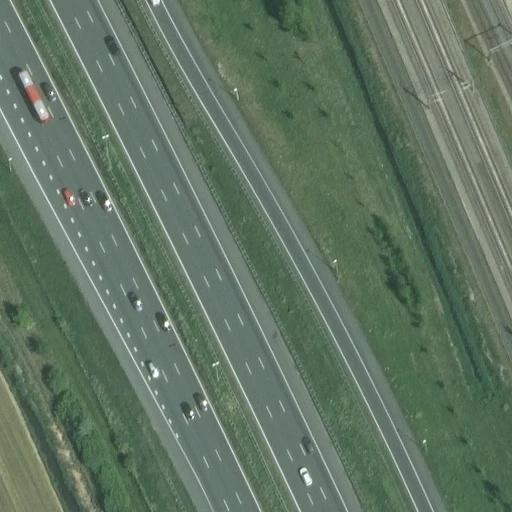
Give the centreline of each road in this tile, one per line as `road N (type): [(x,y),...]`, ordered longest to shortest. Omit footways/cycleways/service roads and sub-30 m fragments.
road 1 (motorway): [(424,511),(363,381),(154,0)]
road 2 (motorway): [(325,511),(68,0)]
road 3 (motorway): [(0,36),(238,511)]
